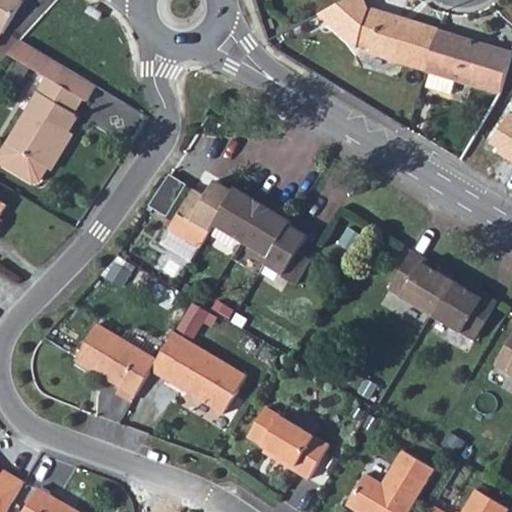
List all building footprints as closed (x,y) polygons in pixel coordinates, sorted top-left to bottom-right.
[(0,0),(0,22),(5,26),(19,0),(0,0)] [(371,43),(428,58),(439,18),(372,2),(364,35),(371,43)] [(104,14),(89,5),(85,12),(99,20),(104,14)] [(439,18),(428,58),(434,60),(459,66),(509,80),(511,64),(511,36),(468,25),(439,18)] [(100,79),(20,31),(5,46),(50,73),(3,145),(6,160),(31,175),(45,171),(82,113),(76,109),(85,95),(89,97),(100,79)] [(459,66),(434,60),(432,73),(457,79),(459,66)] [(182,176),(165,165),(145,196),(162,207),(182,176)] [(161,223),(192,243),(205,222),(230,184),(209,170),(197,189),(187,182),(161,223)] [(205,222),(232,238),(262,190),(250,183),(245,189),(232,181),(230,184),(205,222)] [(0,208),(9,194),(0,188),(0,208)] [(262,190),(232,238),(263,257),(287,219),(290,214),(278,208),(282,201),(262,190)] [(262,260),(290,282),(305,254),(293,246),(303,229),(287,219),(263,257),(262,260)] [(424,302),(444,270),(430,262),(432,257),(404,240),(381,275),(424,302)] [(460,278),(444,270),(424,302),(466,329),(490,291),(465,277),(463,275),(460,278)] [(113,373),(139,389),(155,363),(161,353),(102,316),(79,352),(103,367),(105,365),(114,370),(113,373)] [(486,353),(511,369),(511,319),(510,318),(486,353)] [(179,325),(175,331),(189,340),(193,334),(179,325)] [(161,353),(155,363),(170,373),(174,366),(190,376),(189,385),(227,408),(251,370),(193,334),(189,340),(175,331),(161,353)] [(174,366),(170,373),(189,385),(190,376),(174,366)] [(261,398),(243,428),(261,439),(269,444),(266,448),(303,471),(324,437),(261,398)] [(261,439),(258,443),(266,448),(269,444),(261,439)] [(344,493),(374,511),(399,511),(412,492),(432,458),(401,439),(380,472),(363,462),(344,493)] [(0,511),(10,511),(23,489),(3,475),(0,471),(0,511)] [(431,494),(419,511),(497,511),(506,498),(474,478),(455,509),(431,494)] [(80,511),(40,490),(28,511),(80,511)]
